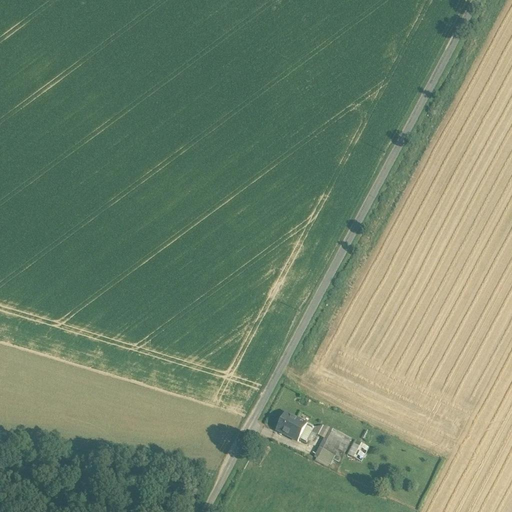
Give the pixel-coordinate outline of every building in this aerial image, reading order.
[(314,428),(286,413),(277,431),(298,442),(299,440),(306,443),(312,432),(314,428)] [(314,428),(312,432),(324,439),(330,428),(323,427),(314,428)] [(352,439),(330,428),(324,439),(320,449),(335,457),(336,456),(342,459),(352,439)] [(370,449),(355,441),(348,455),(362,463),(370,449)] [(335,457),(320,449),(315,458),(330,466),(335,457)]
